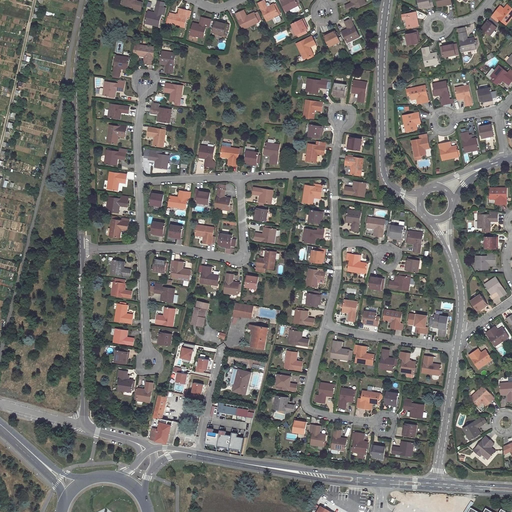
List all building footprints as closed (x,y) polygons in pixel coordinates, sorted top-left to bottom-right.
[(123,0),(122,4),(141,9),(143,2),(136,1),(135,0),(123,0)] [(264,0),(258,3),(267,21),(274,18),(276,22),(278,22),(282,20),(280,15),(278,10),(279,10),(276,3),(274,4),(268,7),(264,0)] [(280,0),(286,12),(290,10),(298,6),(299,6),(295,0),(280,0)] [(348,12),(366,3),(364,0),(350,0),(352,2),(345,6),(348,12)] [(499,19),(506,25),(511,17),(511,8),(508,5),(504,9),(503,11),(499,8),(493,14),(495,16),(492,19),(496,22),(499,19)] [(155,13),(149,11),(148,13),(147,12),(146,17),(147,18),(146,23),(159,27),(162,14),(165,15),(166,8),(157,6),(155,13)] [(178,15),(170,13),(168,23),(184,27),(187,18),(189,19),(191,11),(180,8),(178,15)] [(244,29),(259,22),(255,12),(247,16),(244,10),(236,14),(244,29)] [(406,19),(408,28),(419,26),(417,17),(416,17),(415,12),(402,15),(403,20),(406,19)] [(204,38),(208,19),(202,17),(200,24),(194,23),(190,35),(204,38)] [(299,37),(308,32),(307,30),(308,30),(307,28),(304,22),(306,22),(304,18),(292,24),(297,35),(298,35),(299,37)] [(348,43),(360,37),(351,19),(345,22),(348,28),(342,32),(348,43)] [(213,32),(224,35),(227,35),(230,25),(227,24),(225,23),(219,22),(219,21),(216,20),(213,32)] [(481,28),(490,36),(497,27),(496,26),(497,24),(492,20),(491,22),(489,20),(487,22),(484,26),(483,25),(481,28)] [(461,52),(476,49),(475,45),(478,44),(477,40),(474,40),(474,38),(467,39),(465,27),(458,29),(462,47),(460,48),(461,52)] [(330,47),(340,42),(335,31),(334,32),(328,34),(328,33),(324,35),(330,47)] [(408,45),(419,43),(419,41),(418,36),(419,36),(418,32),(406,34),(408,45)] [(297,44),(304,59),(307,58),(308,59),(312,57),(311,56),(314,55),(314,54),(310,47),(316,44),(312,36),(297,44)] [(136,55),(145,56),(144,63),(153,64),(155,47),(135,44),(134,54),(137,54),(136,55)] [(440,47),(442,53),(444,52),(445,57),(459,54),(457,44),(453,45),(453,44),(451,44),(446,45),(446,44),(442,45),(442,46),(440,47)] [(426,66),(439,64),(437,52),(430,54),(429,47),(422,48),(426,66)] [(160,63),(167,64),(166,72),(173,73),(176,53),(162,51),(160,63)] [(116,55),(113,77),(118,77),(119,76),(120,76),(121,68),(128,69),(130,57),(116,55)] [(503,80),(504,79),(510,83),(511,80),(511,69),(508,72),(499,65),(495,70),(491,76),(492,77),(490,80),(497,85),(499,83),(500,84),(503,80)] [(491,76),(495,70),(492,68),(486,76),(490,80),(492,77),(491,76)] [(306,92),(318,94),(319,87),(326,88),(328,82),(308,79),(306,92)] [(105,81),(103,95),(116,97),(117,90),(124,91),(125,81),(119,80),(118,83),(105,81)] [(364,102),(367,82),(354,80),(352,92),(356,93),(358,94),(358,97),(357,101),(364,102)] [(433,83),(435,96),(440,95),(442,95),(444,105),(451,103),(446,81),(433,83)] [(183,86),(166,83),(165,92),(171,93),(170,101),(176,102),(175,105),(180,106),(183,86)] [(335,95),(341,96),(341,97),(345,98),(347,85),(335,83),(334,95),(335,95)] [(429,101),(426,85),(409,89),(411,95),(412,100),(417,99),(419,99),(421,103),(429,101)] [(472,105),(468,85),(455,88),(458,100),(464,99),(466,106),(472,105)] [(483,101),(489,100),(489,101),(493,101),(490,88),(477,90),(479,102),(483,101)] [(306,100),(304,117),(314,119),(315,110),(322,111),(323,102),(306,100)] [(172,109),(159,107),(159,104),(153,103),(151,113),(159,114),(158,121),(170,123),(172,109)] [(110,104),(108,117),(121,119),(122,112),(129,113),(130,107),(110,104)] [(403,116),(406,132),(417,129),(416,124),(416,122),(421,121),(419,112),(403,116)] [(309,136),(320,138),(321,136),(322,130),(323,130),(324,126),(322,126),(322,125),(314,123),(314,125),(311,124),(309,136)] [(110,125),(107,142),(117,144),(119,135),(125,136),(127,127),(125,127),(126,125),(119,124),(119,126),(110,125)] [(490,125),(483,126),(483,125),(480,126),(482,138),(494,136),(491,124),(490,125)] [(164,147),(167,128),(162,127),(162,129),(149,127),(148,136),(154,137),(153,145),(164,147)] [(466,153),(479,150),(476,138),(470,139),(468,132),(461,133),(466,153)] [(411,141),(415,157),(426,155),(425,149),(424,147),(429,146),(427,134),(419,135),(419,139),(411,141)] [(350,139),(349,145),(348,145),(348,148),(360,150),(362,139),(357,138),(358,136),(351,135),(351,137),(350,139)] [(308,144),(306,161),(316,163),(318,154),(324,155),(326,146),(324,146),(325,143),(317,141),(316,145),(308,144)] [(265,155),(271,156),(270,163),(277,164),(280,144),(267,142),(266,148),(265,154),(265,155)] [(439,144),(442,160),(459,157),(456,146),(451,147),(448,147),(447,143),(439,144)] [(199,157),(206,159),(205,166),(212,167),(212,166),(215,167),(215,162),(212,162),(213,159),(215,147),(201,145),(199,157)] [(243,149),(223,146),(221,157),(229,158),(228,165),(237,166),(239,154),(242,155),(243,149)] [(107,150),(105,163),(117,165),(118,159),(125,160),(126,153),(126,149),(119,148),(119,152),(107,150)] [(169,156),(156,154),(157,151),(150,150),(149,159),(156,161),(155,167),(167,169),(169,156)] [(247,162),(253,163),(253,165),(257,165),(257,162),(259,162),(260,156),(258,156),(259,152),(255,152),(247,150),(247,153),(246,162),(247,162)] [(364,159),(353,157),(353,156),(348,155),(348,156),(347,156),(345,165),(352,166),(351,174),(361,176),(364,159)] [(110,172),(107,189),(118,191),(119,182),(126,183),(127,175),(110,172)] [(345,194),(365,197),(367,183),(354,181),(353,188),(346,187),(345,194)] [(306,185),(303,202),(313,204),(315,196),(321,197),(323,188),(321,188),(322,185),(316,184),(316,187),(306,185)] [(274,191),(254,187),(253,194),(260,195),(259,202),(260,202),(259,205),(264,206),(265,203),(272,204),(274,191)] [(498,204),(507,204),(507,188),(490,188),(490,200),(495,200),(498,200),(498,204)] [(219,189),(216,208),(229,211),(231,199),(224,197),(226,190),(219,189)] [(197,203),(208,204),(210,193),(209,193),(203,192),(203,190),(199,190),(197,203)] [(169,206),(186,209),(188,198),(191,199),(192,193),(180,191),(179,197),(171,196),(169,206)] [(151,205),(162,206),(164,195),(162,194),(156,193),(156,192),(153,192),(151,205)] [(109,197),(107,210),(119,212),(120,206),(127,207),(128,200),(127,200),(127,196),(120,195),(120,199),(109,197)] [(254,219),(267,222),(269,210),(266,209),(267,207),(259,205),(259,208),(257,208),(257,210),(256,216),(254,216),(254,219)] [(311,210),(309,222),(321,224),(321,222),(322,216),(323,216),(324,212),(322,212),(322,209),(315,208),(314,211),(311,210)] [(346,222),(353,223),(352,230),(359,231),(361,212),(348,210),(346,222)] [(489,214),(478,215),(478,228),(482,228),(482,232),(490,232),(490,224),(490,222),(494,222),(498,222),(498,214),(496,214),(496,212),(489,211),(489,214)] [(120,238),(122,229),(128,230),(130,222),(128,221),(129,219),(123,218),(123,220),(117,219),(117,218),(113,217),(110,236),(120,238)] [(367,228),(375,229),(374,236),(383,237),(385,220),(368,217),(367,228)] [(154,233),(159,234),(159,236),(163,236),(164,233),(165,233),(166,227),(165,227),(165,223),(154,222),(152,233),(154,233)] [(172,224),(170,236),(172,236),(178,237),(177,238),(181,239),(181,237),(183,237),(184,230),(182,229),(183,226),(172,224)] [(213,237),(214,227),(197,225),(196,235),(204,237),(203,243),(212,244),(212,243),(215,243),(216,237),(213,237)] [(392,225),(390,237),(392,237),(398,238),(398,239),(402,240),(402,237),(404,238),(405,231),(403,231),(404,227),(392,225)] [(255,240),(275,243),(277,229),(272,229),(273,227),(266,226),(265,228),(264,228),(263,234),(256,233),(255,240)] [(305,229),(303,242),(315,244),(316,237),(323,238),(324,232),(324,229),(317,228),(317,231),(305,229)] [(408,243),(414,244),(413,252),(420,253),(423,233),(409,231),(409,232),(409,236),(407,236),(406,241),(408,241),(408,243)] [(221,246),(227,246),(227,248),(231,248),(231,245),(232,239),(233,235),(221,234),(220,239),(218,238),(218,241),(220,241),(219,245),(221,246)] [(485,249),(497,249),(497,247),(497,241),(498,241),(498,237),(493,237),(493,235),(489,235),(489,237),(485,237),(485,249)] [(311,261),(323,263),(323,261),(324,256),(325,256),(326,252),(323,251),(323,250),(319,249),(319,251),(315,250),(312,250),(311,261)] [(264,268),(274,269),(277,252),(266,251),(265,259),(258,258),(257,267),(258,267),(258,271),(264,272),(264,268)] [(476,270),(488,270),(488,266),(488,263),(496,263),(496,253),(488,253),(488,256),(476,256),(476,270)] [(348,271),(365,274),(367,263),(361,262),(358,262),(359,255),(351,254),(351,255),(348,255),(347,260),(350,260),(348,271)] [(155,258),(153,271),(165,273),(167,261),(165,261),(159,260),(159,259),(155,258)] [(408,261),(407,267),(406,266),(405,270),(418,272),(420,261),(408,259),(408,261)] [(111,273),(124,275),(123,277),(129,278),(130,276),(130,277),(131,270),(124,268),(125,262),(113,260),(111,273)] [(172,278),(189,281),(191,270),(183,269),(184,262),(175,261),(175,262),(172,262),(171,269),(173,270),(172,278)] [(201,283),(218,286),(219,275),(211,274),(212,267),(200,265),(199,272),(202,272),(201,283)] [(309,269),(306,286),(317,288),(318,279),(325,280),(326,271),(324,271),(324,270),(318,269),(318,270),(309,269)] [(227,273),(224,293),(238,295),(238,293),(239,285),(240,283),(239,283),(234,282),(233,282),(234,274),(227,273)] [(389,288),(408,291),(411,277),(406,276),(406,274),(400,273),(399,276),(398,282),(390,281),(389,288)] [(257,277),(251,276),(251,275),(247,274),(245,287),(257,289),(259,277),(257,277)] [(372,275),(369,288),(381,290),(381,288),(382,285),(384,285),(384,280),(383,280),(383,278),(381,278),(375,277),(375,276),(372,275)] [(501,297),(507,293),(496,277),(484,285),(492,295),(497,291),(501,297)] [(112,295),(131,298),(132,291),(125,290),(126,284),(125,283),(124,283),(125,280),(119,279),(119,282),(115,282),(114,282),(112,295)] [(162,294),(161,300),(173,302),(175,289),(156,286),(154,293),(162,294)] [(308,293),(307,304),(318,306),(319,304),(320,298),(321,298),(322,295),(308,293)] [(485,307),(488,305),(480,295),(471,301),(477,311),(479,310),(484,306),(485,307)] [(342,312),(349,313),(348,321),(355,322),(358,302),(344,300),(342,312)] [(196,307),(192,324),(203,326),(205,318),(204,318),(203,317),(204,309),(200,308),(200,307),(208,309),(209,304),(198,301),(197,308),(196,307)] [(118,304),(115,321),(132,324),(133,314),(127,313),(128,305),(126,305),(127,303),(121,302),(120,304),(118,304)] [(254,305),(236,302),(234,316),(239,317),(239,316),(245,317),(246,316),(252,317),(254,305)] [(156,324),(173,326),(176,309),(165,307),(164,316),(157,315),(156,324)] [(294,323),(313,326),(314,319),(307,318),(308,311),(304,311),(304,309),(297,308),(297,310),(296,309),(294,323)] [(383,320),(392,322),(391,328),(399,329),(400,328),(403,329),(403,324),(400,323),(402,312),(385,310),(383,320)] [(365,323),(371,324),(371,325),(375,326),(375,325),(378,325),(379,317),(376,316),(377,313),(365,311),(363,323),(365,323)] [(427,316),(410,313),(408,324),(413,325),(412,331),(424,333),(425,332),(427,332),(428,328),(425,327),(427,316)] [(433,327),(440,328),(438,335),(445,336),(448,317),(435,315),(433,327)] [(254,334),(252,346),(264,349),(268,328),(256,326),(254,334)] [(291,330),(288,343),(308,347),(309,339),(302,338),(303,332),(299,331),(299,329),(292,328),(291,330)] [(495,347),(509,337),(502,328),(498,331),(496,332),(493,328),(486,333),(495,347)] [(116,329),(114,342),(133,345),(134,338),(127,337),(128,331),(116,329)] [(161,334),(160,340),(159,340),(158,343),(171,346),(173,334),(161,332),(161,334)] [(334,341),(331,358),(348,361),(348,360),(351,361),(353,351),(349,351),(350,350),(342,349),(343,342),(334,341)] [(181,359),(192,361),(195,345),(185,342),(181,359)] [(355,363),(373,365),(374,355),(366,353),(367,347),(358,345),(358,347),(356,347),(357,345),(355,345),(354,354),(357,354),(355,363)] [(117,350),(115,362),(127,364),(127,362),(128,356),(129,356),(130,352),(128,352),(129,349),(121,347),(120,351),(117,350)] [(383,349),(380,369),(393,371),(394,367),(394,365),(397,365),(397,359),(395,359),(389,358),(390,350),(383,349)] [(478,369),(492,360),(486,350),(481,353),(479,354),(476,350),(469,355),(478,369)] [(287,351),(284,368),(302,371),(303,362),(297,361),(298,353),(287,351)] [(403,353),(401,372),(414,374),(416,362),(409,361),(410,354),(403,353)] [(425,356),(422,373),(439,376),(441,365),(433,364),(433,357),(425,356)] [(205,372),(205,368),(209,368),(210,358),(199,357),(198,371),(205,372)] [(176,380),(187,383),(189,373),(181,371),(182,368),(175,366),(174,371),(179,372),(176,380)] [(120,377),(118,390),(132,392),(132,390),(132,387),(134,387),(135,381),(134,381),(134,380),(127,379),(128,372),(119,370),(118,377),(120,377)] [(239,370),(235,384),(240,385),(238,392),(245,394),(251,373),(239,370)] [(279,375),(277,388),(296,391),(297,385),(290,383),(291,377),(289,377),(290,374),(283,373),(283,375),(280,375),(279,375)] [(203,394),(205,384),(195,381),(192,391),(203,394)] [(145,389),(139,388),(139,389),(137,389),(136,395),(138,395),(137,400),(137,401),(150,403),(153,383),(146,382),(145,389)] [(321,382),(319,395),(316,394),(315,401),(318,401),(318,402),(325,403),(326,396),(333,397),(335,384),(321,382)] [(508,401),(511,400),(511,382),(500,383),(501,395),(508,394),(508,401)] [(488,404),(494,398),(483,386),(471,398),(479,406),(483,402),(484,401),(488,404)] [(342,388),(339,407),(346,409),(347,401),(354,402),(355,390),(342,388)] [(363,391),(361,402),(359,402),(358,406),(361,406),(360,408),(369,409),(370,403),(378,404),(380,393),(363,391)] [(387,392),(385,403),(387,403),(393,404),(393,406),(397,406),(399,393),(387,392)] [(166,418),(169,394),(158,393),(155,417),(166,418)] [(276,396),(274,409),(294,412),(295,405),(287,404),(288,398),(276,396)] [(223,402),(218,401),(217,410),(218,412),(234,414),(235,407),(222,405),(223,402)] [(425,405),(405,402),(404,409),(411,410),(410,416),(422,418),(425,405)] [(247,409),(236,407),(234,415),(251,418),(252,412),(253,412),(254,408),(247,407),(247,409)] [(154,426),(150,438),(168,443),(174,422),(161,419),(159,427),(154,426)] [(296,419),(293,432),(305,434),(307,422),(305,422),(299,421),(299,420),(296,419)] [(470,440),(481,434),(477,428),(483,425),(483,424),(480,419),(463,429),(470,440)] [(405,425),(404,431),(403,431),(402,435),(415,437),(417,425),(405,424),(405,425)] [(314,425),(311,445),(324,447),(326,435),(319,434),(321,426),(314,425)] [(218,446),(230,448),(232,435),(227,434),(227,430),(221,429),(220,432),(214,431),(215,428),(208,427),(205,445),(218,447),(218,446)] [(335,429),(332,449),(345,451),(347,439),(340,438),(342,430),(335,429)] [(243,450),(244,437),(238,436),(239,432),(234,431),(232,449),(243,450)] [(358,453),(365,454),(366,455),(368,442),(363,441),(361,441),(362,434),(356,433),(356,434),(353,433),(352,440),(355,440),(353,452),(358,453)] [(488,460),(495,451),(491,448),(489,446),(492,442),(486,437),(475,449),(482,455),(488,460)] [(392,454),(412,457),(414,443),(401,441),(400,448),(393,447),(392,454)] [(372,445),(370,453),(373,453),(372,457),(384,459),(386,447),(384,447),(378,446),(378,444),(374,444),(374,445),(372,445)] [(473,451),(480,457),(482,455),(475,449),(473,451)] [(419,511),(405,503),(399,511),(419,511)]
